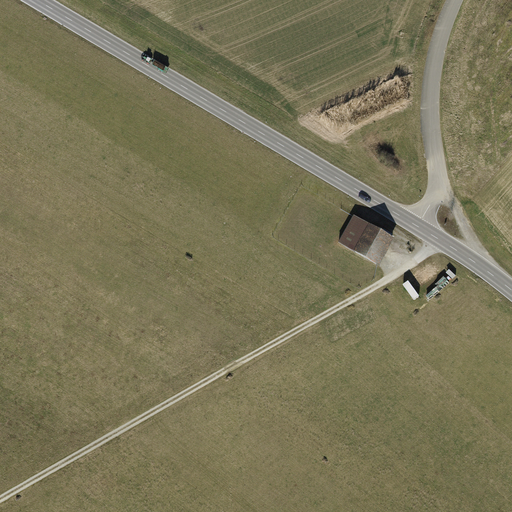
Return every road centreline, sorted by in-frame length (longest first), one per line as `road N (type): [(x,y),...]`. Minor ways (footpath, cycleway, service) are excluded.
road 1 (unclassified): [(0,499),(380,283),(441,239)]
road 2 (secondary): [(417,225),(38,0)]
road 3 (residential): [(455,0),(430,92),(437,168)]
road 4 (unclassified): [(437,168),(494,275)]
